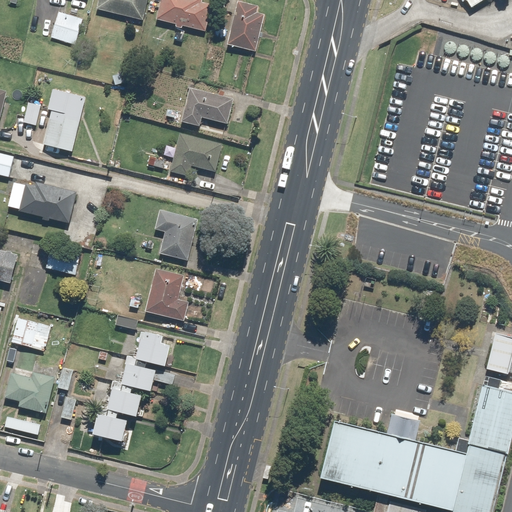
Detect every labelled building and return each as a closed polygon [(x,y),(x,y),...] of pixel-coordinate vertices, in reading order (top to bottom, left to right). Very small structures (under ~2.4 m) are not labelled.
[(97,0),(95,10),(143,21),(147,0),(97,0)] [(158,0),(154,21),(205,32),(210,7),(202,5),(202,0),(158,0)] [(256,14),(257,8),(235,4),(227,47),(257,53),(264,16),(256,14)] [(83,19),(58,12),(50,38),(76,45),(83,19)] [(187,34),(176,31),(172,43),(183,46),(187,34)] [(180,124),(198,129),(201,118),(226,125),(232,100),(188,89),(180,124)] [(51,90),(47,111),(50,111),(42,148),(72,155),(85,98),(51,90)] [(42,104),(28,101),(23,125),(37,128),(42,104)] [(179,109),(167,106),(164,118),(176,121),(179,109)] [(170,173),(188,178),(190,167),(217,174),(224,145),(179,134),(170,173)] [(14,157),(0,153),(0,177),(9,179),(14,157)] [(169,158),(156,156),(154,168),(167,171),(169,158)] [(20,186),(13,184),(7,210),(69,224),(76,193),(21,181),(20,186)] [(158,211),(154,229),(164,232),(159,255),(187,261),(197,220),(158,211)] [(51,247),(46,268),(75,276),(81,254),(51,247)] [(17,257),(0,252),(0,283),(10,286),(17,257)] [(178,300),(183,274),(153,269),(145,313),(184,321),(187,302),(178,300)] [(138,310),(141,295),(132,293),(128,308),(138,310)] [(138,319),(116,314),(114,326),(136,331),(138,319)] [(52,328),(17,319),(11,344),(45,353),(52,328)] [(133,360),(144,363),(163,367),(168,347),(158,344),(159,338),(139,333),(133,360)] [(511,353),(511,338),(495,334),(487,370),(507,375),(511,353)] [(119,386),(129,388),(148,393),(151,381),(172,386),(174,375),(143,368),(144,363),(133,360),(125,358),(119,386)] [(73,371),(65,368),(59,391),(68,393),(73,371)] [(32,380),(9,375),(5,399),(20,402),(18,410),(46,415),(53,378),(33,375),(32,380)] [(460,511),(492,511),(511,430),(511,389),(482,382),(465,452),(415,440),(419,422),(390,415),(386,433),(333,420),(319,478),(460,511)] [(105,411),(115,413),(134,417),(139,396),(128,394),(129,388),(119,386),(111,384),(105,411)] [(76,401),(66,398),(61,419),(71,422),(76,401)] [(115,413),(105,411),(104,416),(95,414),(90,436),(120,443),(125,422),(113,420),(115,413)]
